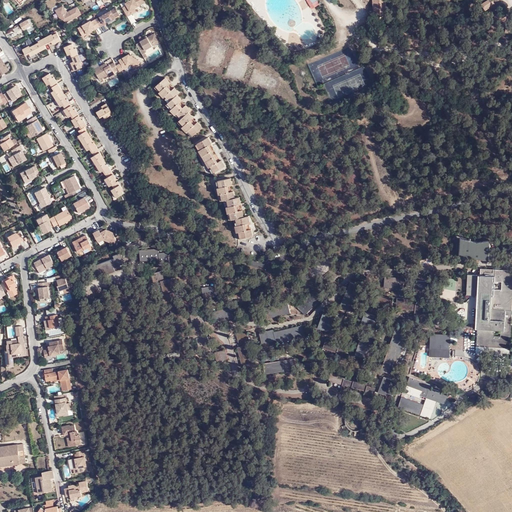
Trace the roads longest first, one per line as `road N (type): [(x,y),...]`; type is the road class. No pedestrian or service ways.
road 1 (residential): [(158,0),(178,67),(270,238),(248,247)]
road 2 (track): [(342,15),(331,51),(302,63),(299,81),(313,111),(361,112),(383,196),(394,203)]
road 3 (unclassified): [(22,72),(55,61),(125,174)]
road 4 (unknown): [(388,441),(448,414),(511,364)]
road 5 (residential): [(23,256),(35,363),(27,375)]
